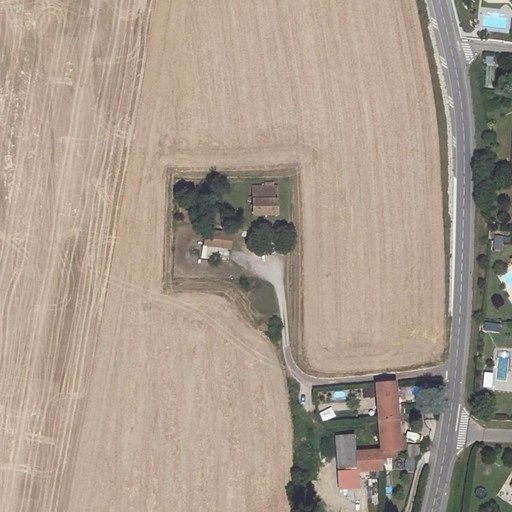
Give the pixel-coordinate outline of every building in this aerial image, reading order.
[(274,184),(250,184),(250,213),(275,213),(274,184)] [(228,232),(206,232),(206,246),(227,247),(228,232)] [(373,381),(378,447),(378,455),(394,454),(393,449),(398,448),(393,380),(373,381)] [(378,455),(378,447),(353,449),(352,436),(334,437),(337,470),(355,469),(379,467),(378,455)] [(355,487),(355,469),(337,470),(338,489),(355,487)]
